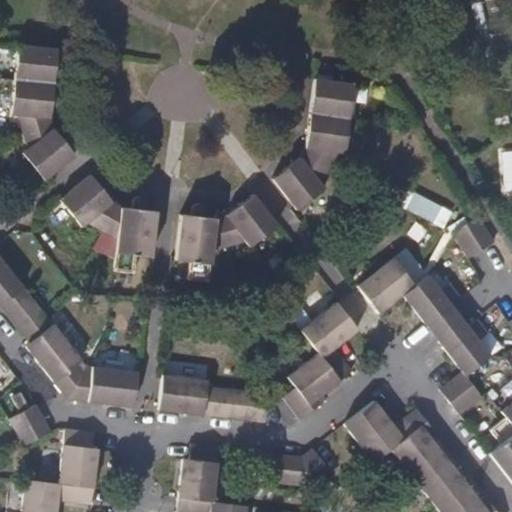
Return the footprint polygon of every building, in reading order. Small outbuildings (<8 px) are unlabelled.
[(53,69),(54,51),(14,46),(9,81),(50,85),(52,69),(53,69)] [(348,122),(353,85),(313,80),(310,102),(308,116),(348,122)] [(48,107),(50,85),(9,81),(5,116),(12,118),(17,135),(48,126),(47,117),(48,107)] [(343,155),(348,122),(308,116),(303,150),(301,155),(326,171),(335,154),(343,155)] [(59,144),(51,131),(48,126),(17,135),(24,153),(19,156),(41,184),(45,182),(72,160),(59,144)] [(318,186),(326,171),(301,155),(297,161),(273,180),(269,182),(270,183),(291,211),(294,215),(322,193),(318,186)] [(110,205),(107,202),(87,178),(60,200),(57,202),(80,230),(86,226),(101,236),(114,207),(110,205)] [(447,226),(455,209),(415,190),(407,207),(447,226)] [(273,225),(252,198),(252,197),(241,205),(230,214),(223,219),(218,220),(227,248),(242,243),(247,250),(275,229),(273,225)] [(148,255),(153,215),(130,211),(130,217),(118,217),(118,210),(114,207),(101,236),(115,243),(111,276),(130,278),(133,259),(148,260),(148,255)] [(227,248),(218,220),(214,221),(213,229),(203,227),(203,220),(178,217),(173,259),(170,283),(190,286),(193,266),(208,268),(209,254),(227,248)] [(493,242),(478,218),(465,226),(479,251),(493,242)] [(213,229),(214,221),(203,220),(203,227),(213,229)] [(479,251),(465,226),(450,235),(465,260),(479,251)] [(417,287),(395,259),(358,288),(380,316),(417,287)] [(24,292),(0,262),(0,310),(1,310),(24,292)] [(454,304),(433,277),(407,297),(427,324),(454,304)] [(11,322),(33,304),(24,292),(1,310),(11,322)] [(20,334),(42,317),(33,304),(11,322),(20,334)] [(440,340),(466,321),(461,314),(454,304),(427,324),(435,333),(440,340)] [(334,351),(357,334),(336,307),(334,305),(299,334),(316,356),(338,384),(342,390),(356,380),(334,351)] [(29,346),(52,328),(42,317),(20,334),(29,346)] [(454,359),(480,340),(466,321),(440,340),(454,359)] [(80,364),(52,328),(29,346),(24,349),(66,403),(81,377),(75,368),(80,364)] [(468,376),(503,350),(489,332),(480,340),(454,359),(468,376)] [(338,384),(316,356),(285,380),(293,391),(281,401),(299,424),(317,411),(325,404),(320,398),(338,384)] [(132,411),(136,380),(136,376),(91,371),(90,377),(81,377),(66,403),(132,411)] [(447,405),(470,388),(463,379),(461,376),(447,387),(438,393),(447,405)] [(217,422),(220,393),(205,390),(205,385),(161,379),(160,383),(156,414),(190,419),(217,422)] [(458,418),(480,400),(470,388),(447,405),(458,418)] [(232,424),(236,395),(220,393),(217,422),(232,424)] [(248,426),(251,397),(236,395),(232,424),(248,426)] [(264,427),(268,399),(251,397),(248,426),(254,426),(264,427)] [(511,403),(498,414),(503,420),(510,428),(511,430),(511,403)] [(387,454),(424,425),(415,413),(395,429),(376,405),(372,407),(353,422),(344,429),(372,466),(387,454)] [(40,407),(24,416),(38,440),(54,430),(40,407)] [(511,430),(510,428),(503,420),(487,432),(498,447),(487,455),(502,475),(511,486),(511,485),(511,430)] [(442,458),(430,443),(435,439),(424,425),(387,454),(410,483),(442,458)] [(91,495),(95,454),(90,453),(92,438),(62,435),(55,491),(91,495)] [(211,508),(217,452),(189,449),(187,464),(181,464),(176,504),(211,508)] [(311,492),(332,475),(319,459),(315,452),(303,462),(311,492)] [(270,488),(273,459),(258,457),(255,486),(270,488)] [(434,511),(465,488),(442,458),(410,483),(432,511),(434,511)] [(285,489),(288,461),(273,459),(270,488),(285,489)] [(311,492),(303,462),(288,461),(285,489),(311,492)] [(54,511),(55,507),(89,511),(91,495),(55,491),(21,487),(18,509),(17,511),(54,511)] [(492,511),(483,500),(479,504),(465,488),(434,511),(492,511)]
